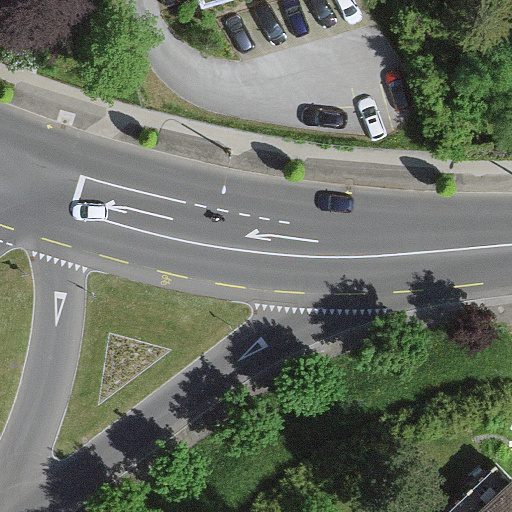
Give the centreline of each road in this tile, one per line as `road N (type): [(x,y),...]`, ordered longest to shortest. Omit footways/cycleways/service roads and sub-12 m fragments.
road 1 (residential): [(49,511),(261,357),(368,264)]
road 2 (primary): [(368,264),(225,249),(68,209)]
road 3 (residential): [(0,495),(33,445),(53,377),(68,209)]
road 4 (primary): [(511,252),(368,264)]
